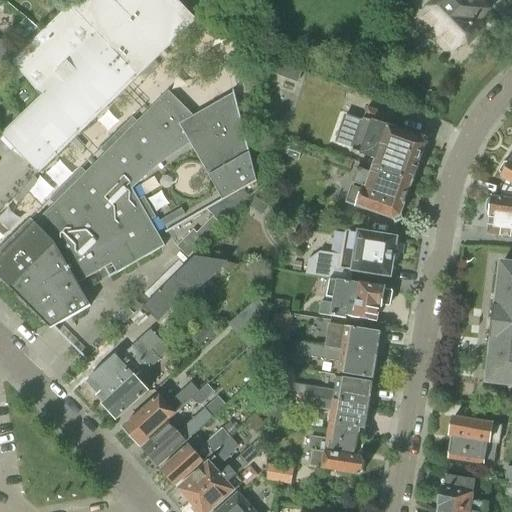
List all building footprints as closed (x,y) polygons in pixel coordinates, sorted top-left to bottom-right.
[(77,0),(70,7),(11,62),(35,92),(41,98),(2,135),(39,174),(195,21),(174,0),(77,0)] [(437,49),(440,52),(444,53),(449,53),(454,51),(456,52),(461,48),(468,48),(477,39),(477,32),(480,28),(474,22),(485,11),(475,2),(476,0),(437,0),(421,16),(439,35),(436,38),(435,44),(437,49)] [(26,19),(12,34),(22,43),(36,28),(26,19)] [(10,288),(51,330),(91,307),(78,284),(104,269),(110,278),(165,246),(151,221),(156,218),(144,198),(139,201),(133,190),(137,186),(142,181),(147,177),(156,169),(160,165),(169,159),(178,152),(194,142),(213,174),(209,177),(223,201),(257,182),(235,91),(233,92),(236,103),(200,123),(169,92),(138,123),(134,118),(101,150),(106,155),(87,173),(82,169),(50,201),(54,205),(35,224),(31,220),(0,249),(0,252),(3,256),(0,258),(0,273),(12,286),(10,288)] [(373,170),(413,183),(415,184),(420,167),(419,167),(426,147),(429,145),(426,139),(422,141),(388,129),(393,116),(368,108),(353,153),(376,161),(373,170)] [(511,163),(505,164),(501,173),(503,179),(511,184),(511,163)] [(413,183),(373,170),(371,175),(358,171),(354,185),(367,190),(365,193),(353,189),(347,205),(393,221),(395,225),(402,222),(400,219),(413,183)] [(511,201),(511,184),(510,183),(506,191),(506,190),(504,195),(505,195),(503,201),(511,201)] [(488,203),(487,212),(491,218),(489,230),(502,232),(501,238),(511,239),(511,238),(511,237),(511,201),(492,199),(488,203)] [(181,209),(172,215),(175,221),(185,215),(181,209)] [(369,219),(341,213),(339,222),(342,223),(341,227),(366,233),(369,219)] [(193,230),(176,247),(188,258),(221,225),(213,218),(197,234),(193,230)] [(345,232),(339,267),(360,271),(360,276),(378,279),(379,273),(391,275),(394,258),(395,259),(395,257),(400,254),(401,246),(398,242),(398,240),(345,232)] [(305,276),(330,281),(334,254),(320,252),(307,260),(305,276)] [(238,266),(227,264),(195,259),(144,308),(158,324),(187,295),(191,299),(215,275),(222,282),(238,266)] [(511,265),(501,264),(500,270),(497,296),(497,302),(496,309),(494,309),(493,318),(491,331),(490,340),(492,340),(486,385),(511,387),(511,265)] [(383,290),(330,281),(327,300),(335,301),(334,306),(322,304),(320,316),(347,321),(347,318),(376,323),(378,308),(380,308),(380,307),(389,308),(391,307),(393,295),(391,292),(383,291),(383,290)] [(258,298),(237,317),(258,340),(268,331),(268,310),(258,298)] [(273,314),(272,326),(291,328),(292,316),(273,314)] [(300,343),(300,345),(377,358),(381,334),(329,326),(325,348),(300,343)] [(87,383),(103,401),(131,374),(130,373),(162,343),(155,335),(152,338),(148,334),(124,356),(121,352),(87,383)] [(131,374),(103,401),(106,404),(104,405),(118,420),(148,393),(136,379),(139,375),(141,378),(170,352),(162,343),(130,373),(131,374)] [(377,358),(300,345),(298,356),(340,363),(339,375),(374,380),(377,358)] [(206,370),(191,383),(188,380),(175,392),(170,388),(160,397),(125,428),(140,446),(176,415),(214,380),(206,370)] [(304,397),(304,398),(369,408),(373,385),(338,379),(336,392),(294,385),(292,395),(304,397)] [(270,392),(266,422),(288,425),(292,395),(270,392)] [(332,413),(329,433),(364,439),(365,431),(369,408),(304,398),(302,408),(332,413)] [(171,425),(143,449),(159,467),(187,443),(213,418),(205,409),(178,433),(171,425)] [(449,460),(494,467),(497,446),(499,446),(502,427),(454,419),(451,438),(452,439),(449,460)] [(221,448),(231,439),(239,433),(231,423),(216,437),(205,446),(198,438),(188,446),(162,470),(177,487),(221,448)] [(364,439),(329,433),(328,441),(311,439),(309,452),(313,452),(311,469),(359,476),(363,473),(365,463),(362,459),(360,459),(360,453),(362,453),(364,439)] [(180,490),(190,502),(252,447),(240,457),(226,470),(221,465),(229,457),(229,456),(239,447),(231,439),(221,448),(224,451),(180,490)] [(252,447),(190,502),(195,507),(193,510),(195,511),(211,511),(240,487),(243,484),(236,475),(247,465),(259,455),(252,447)] [(266,482),(290,486),(293,468),(269,465),(266,482)] [(443,489),(441,498),(473,504),(477,482),(448,477),(446,490),(443,489)] [(253,511),(238,494),(218,511),(253,511)] [(441,498),(439,511),(471,511),(473,504),(441,498)]
